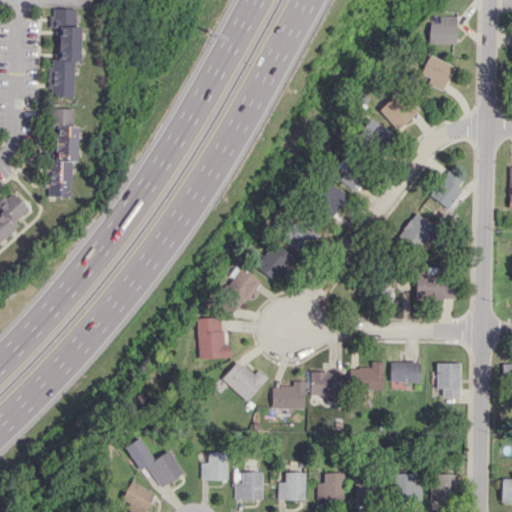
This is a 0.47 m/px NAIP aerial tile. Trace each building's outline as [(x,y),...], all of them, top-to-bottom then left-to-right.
[(72,96),(72,62),(77,62),(78,27),(73,27),(74,8),(49,8),(48,27),(51,27),(49,96),(72,96)] [(437,22),(427,22),(427,43),(454,43),(455,16),(438,16),(437,22)] [(425,84),(441,91),(452,66),(427,54),(418,73),(428,78),(425,84)] [(377,109),(396,129),(417,110),(406,98),(399,104),(392,96),(377,109)] [(71,108),(50,108),(49,125),(71,125),(71,108)] [(391,133),(368,118),(357,134),(380,149),(391,133)] [(75,162),(76,126),(54,126),(53,159),(45,159),(44,196),(69,196),(70,162),(75,162)] [(334,169),(341,174),(337,179),(350,188),(364,168),(345,154),(334,169)] [(463,183),(446,170),(427,195),(444,208),(463,183)] [(331,217),(346,195),(324,180),(309,201),(331,217)] [(0,240),(18,225),(14,221),(26,210),(10,191),(0,199),(0,240)] [(417,251),(432,225),(411,212),(395,239),(417,251)] [(292,257),(273,241),(254,266),(272,281),(292,257)] [(258,282),(236,264),(227,275),(231,278),(218,294),(237,309),(258,282)] [(452,299),(453,275),(438,275),(438,268),(415,267),(414,298),(452,299)] [(229,357),(228,344),(221,345),(220,317),(195,318),(196,358),(229,357)] [(220,378),(245,400),(265,377),(256,369),(251,374),(236,360),(220,378)] [(417,382),(417,362),(388,361),(388,381),(417,382)] [(440,396),(457,396),(456,362),(433,363),(434,388),(439,388),(440,396)] [(270,386),(270,407),(302,408),(303,381),(290,381),(290,386),(270,386)] [(167,450),(152,459),(138,437),(123,446),(137,470),(145,465),(158,487),(181,474),(167,450)] [(206,462),(198,462),(199,480),(226,479),(225,452),(205,452),(206,462)] [(233,482),(233,498),(259,499),(260,472),(240,471),(239,482),(233,482)] [(276,481),(276,499),(302,500),(303,472),(283,472),(283,481),(276,481)] [(342,473),(321,472),(321,482),(315,482),(314,500),(341,500),(342,473)] [(419,500),(418,484),(412,484),(412,473),(391,473),(392,500),(419,500)] [(427,500),(453,501),(454,474),(433,473),(433,484),(428,484),(427,500)] [(123,511),(143,511),(152,491),(127,482),(120,500),(128,503),(123,511)] [(374,482),(353,482),(353,500),(375,500),(374,482)]
